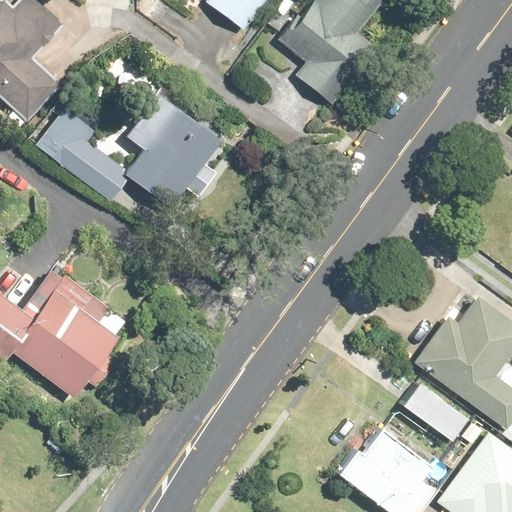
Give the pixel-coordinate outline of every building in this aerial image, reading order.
[(0,104),(22,125),(56,88),(26,61),(57,26),(28,0),(14,0),(5,11),(0,6),(0,104)] [(200,0),(199,3),(237,31),(259,0),(200,0)] [(303,0),(272,36),(300,61),(288,76),(325,108),(375,52),(352,31),(379,0),(378,0),(303,0)] [(110,113),(124,124),(114,137),(130,149),(118,165),(87,143),(95,132),(57,104),(25,147),(103,205),(121,181),(161,210),(179,185),(191,193),(208,169),(197,162),(212,142),(146,94),(143,97),(129,87),(110,113)] [(20,316),(0,300),(0,358),(3,354),(69,404),(125,331),(51,275),(20,316)] [(448,319),(441,313),(404,359),(496,432),(511,411),(511,369),(501,361),(511,347),(511,324),(470,291),(448,319)] [(460,416),(409,377),(390,402),(441,442),(460,416)] [(351,449),(346,445),(327,472),(383,511),(417,511),(432,491),(414,479),(424,466),(367,426),(351,449)] [(511,511),(511,453),(482,431),(431,503),(444,511),(511,511)]
